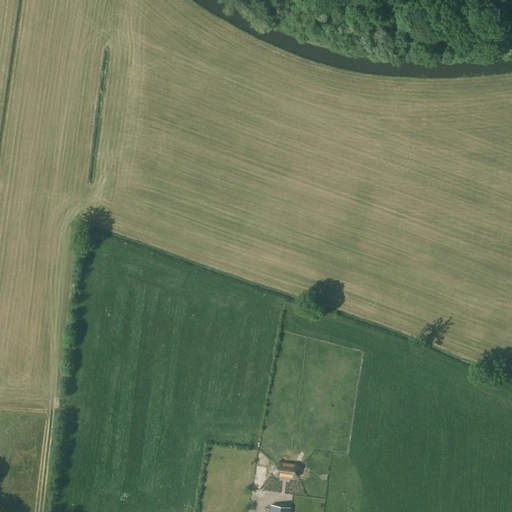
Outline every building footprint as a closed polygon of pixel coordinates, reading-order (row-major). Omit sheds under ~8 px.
[(296,460),(298,447),(270,445),(269,458),(296,460)] [(277,475),(294,477),(298,475),(299,466),(295,463),(279,461),(275,463),(274,471),(277,475)] [(263,478),(265,466),(253,464),(253,467),(245,466),(243,479),(251,480),(252,476),(263,478)] [(225,511),(230,483),(201,479),(196,511),(225,511)] [(238,481),(230,483),(233,493),(241,491),(238,481)]
